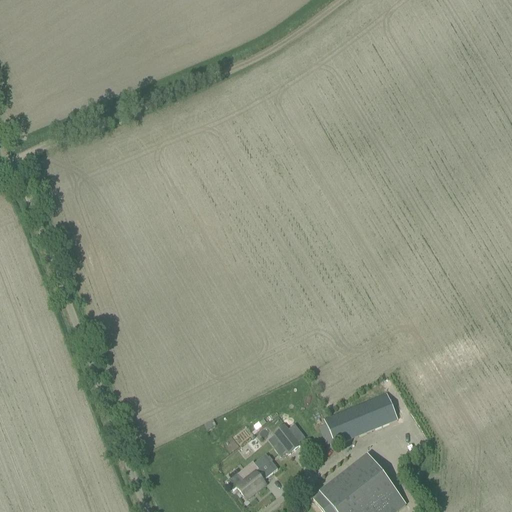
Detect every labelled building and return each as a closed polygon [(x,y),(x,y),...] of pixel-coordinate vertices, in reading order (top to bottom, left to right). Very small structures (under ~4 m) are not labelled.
[(411,401),(499,354),(484,327),(396,373),(411,401)] [(511,369),(510,365),(438,402),(446,418),(483,399),(486,404),(511,390),(511,369)] [(352,441),(384,428),(397,423),(386,395),(324,421),(326,426),(335,448),(345,444),(345,445),(353,442),(352,441)] [(281,459),(288,454),(289,456),(300,448),(298,445),(304,440),(294,427),(287,432),(283,427),(273,436),(281,445),(274,451),(281,459)] [(233,493),(237,489),(246,501),(265,487),(262,483),(277,471),(271,463),(266,456),(254,466),(258,471),(243,484),(237,477),(231,481),(227,485),(233,492),(232,492),(233,493)] [(367,458),(313,500),(321,511),(396,511),(404,506),(398,498),(367,458)]
